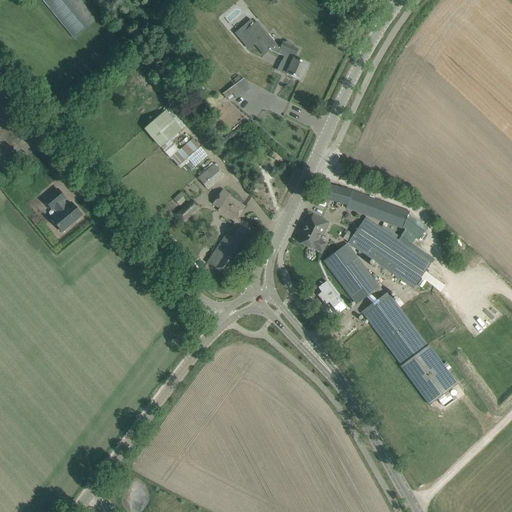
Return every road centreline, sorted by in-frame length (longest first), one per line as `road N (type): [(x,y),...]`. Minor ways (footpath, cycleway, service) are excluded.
road 1 (unclassified): [(222,320),(164,267),(0,72)]
road 2 (tertiary): [(261,294),(264,266),(359,62),(400,0)]
road 3 (tertiary): [(414,511),(364,416),(261,294)]
road 4 (tertiary): [(74,511),(222,320)]
